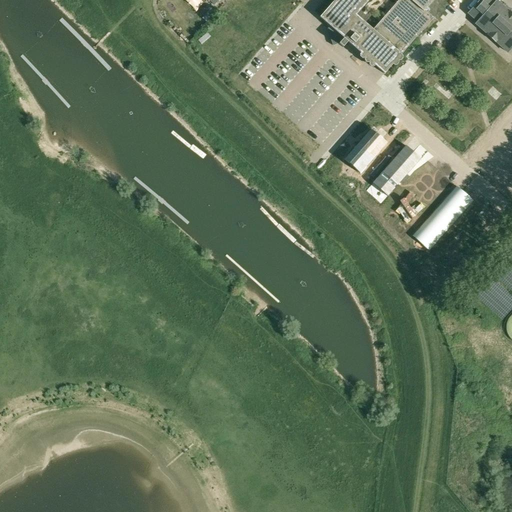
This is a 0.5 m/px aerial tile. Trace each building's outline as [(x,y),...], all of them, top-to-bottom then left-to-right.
[(335,0),(320,17),(320,18),(330,26),(327,29),(333,46),(339,44),(343,47),(348,42),(361,53),(375,66),(384,73),(384,74),(392,64),(394,62),(401,55),(433,18),(424,10),(433,0),(335,0)] [(508,53),(511,47),(511,15),(496,2),(497,0),(480,0),(469,14),(478,22),(475,25),(508,53)] [(202,18),(206,21),(215,11),(211,8),(209,10),(206,7),(201,9),(200,14),(203,17),(202,18)] [(371,129),(344,160),(360,173),(386,143),(371,129)] [(406,145),(372,183),(387,196),(421,159),(406,145)] [(429,251),(474,201),(457,186),(413,236),(429,251)] [(401,203),(395,212),(399,215),(404,208),(409,215),(403,220),(407,224),(412,219),(413,221),(417,218),(415,216),(424,207),(420,204),(412,211),(407,204),(414,195),(410,192),(404,199),(400,201),(401,203)]
